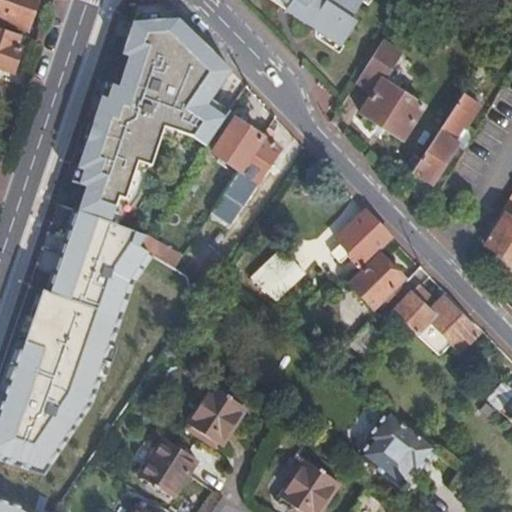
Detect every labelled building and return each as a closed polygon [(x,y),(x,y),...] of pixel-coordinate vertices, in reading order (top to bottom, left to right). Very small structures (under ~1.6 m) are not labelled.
[(0,0),(0,8),(0,9),(0,8),(0,20),(27,29),(37,0),(0,0)] [(271,0),(284,8),(280,14),(338,50),(353,26),(346,21),(358,0),(271,0)] [(177,18),(130,21),(73,184),(0,390),(0,457),(43,471),(89,404),(131,282),(161,241),(117,223),(140,164),(154,169),(164,127),(207,144),(228,118),(208,103),(234,74),(177,18)] [(15,49),(19,34),(0,28),(0,70),(12,75),(20,51),(15,49)] [(381,42),(354,84),(372,94),(360,113),(402,139),(423,107),(409,97),(413,91),(405,86),(401,92),(382,81),(395,60),(400,54),(391,48),(381,42)] [(459,101),(413,172),(431,183),(456,146),(452,143),(464,125),(467,128),(481,106),(462,95),(459,101)] [(238,172),(260,139),(233,121),(211,154),(238,172)] [(452,143),(456,146),(462,149),(473,132),(467,128),(464,125),(452,143)] [(272,134),(266,130),(260,139),(238,172),(210,213),(227,224),(277,151),(265,142),(272,134)] [(511,194),(500,214),(503,216),(511,221),(511,218),(511,194)] [(390,236),(365,211),(335,240),(341,246),(331,255),(340,265),(348,258),(358,267),(390,236)] [(511,221),(503,216),(485,246),(511,262),(511,221)] [(383,305),(404,284),(400,280),(401,279),(379,256),(350,284),(373,307),(379,301),(383,305)] [(296,264),(272,286),(286,297),(308,276),(296,264)] [(435,302),(418,285),(391,312),(394,315),(435,352),(447,340),(458,351),(476,333),(441,296),(435,302)] [(348,342),(361,353),(378,334),(365,322),(348,342)] [(498,409),(511,393),(511,387),(502,379),(485,397),(498,409)] [(209,387),(182,430),(210,448),(213,444),(219,447),(243,409),(209,387)] [(434,443),(391,410),(389,413),(386,411),(365,438),(369,441),(377,446),(365,462),(399,488),(411,472),(416,475),(436,449),(432,446),(434,443)] [(89,448),(101,429),(82,417),(70,436),(89,448)] [(156,437),(132,473),(167,495),(190,458),(156,437)] [(357,456),(365,462),(377,446),(369,441),(357,456)] [(306,461),(282,500),(301,511),(320,511),(338,482),(306,461)] [(32,511),(0,500),(0,511),(32,511)]
